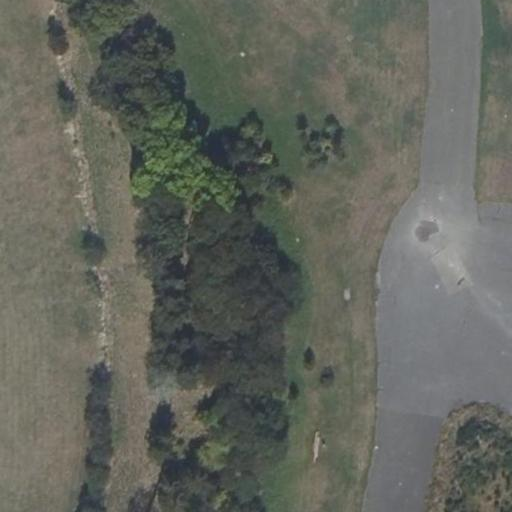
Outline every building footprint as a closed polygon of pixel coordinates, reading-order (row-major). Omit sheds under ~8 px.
[(421,145),(422,0),(369,0),(370,1),(369,145),(421,145)] [(511,0),(497,0),(504,66),(511,65),(511,0)] [(511,186),(511,107),(511,108),(511,92),(480,91),(475,209),(502,210),(503,186),(511,186)] [(334,167),(336,260),(414,257),(411,147),(358,149),(358,166),(334,167)] [(310,205),(323,204),(322,174),(309,174),(310,205)]
